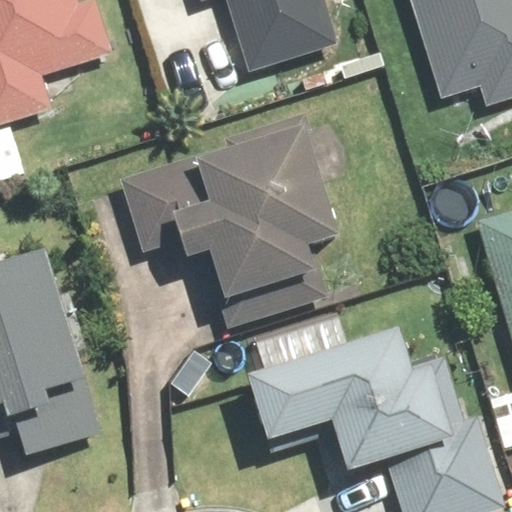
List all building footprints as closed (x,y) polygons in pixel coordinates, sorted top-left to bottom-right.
[(0,0),(0,129),(39,117),(28,79),(99,58),(81,0),(0,0)] [(175,0),(180,14),(204,7),(225,76),(330,45),(316,0),(175,0)] [(511,0),(390,0),(428,121),(511,95),(511,0)] [(293,134),(96,194),(130,305),(185,289),(202,346),(345,302),(293,134)] [(511,209),(450,229),(505,407),(511,404),(511,209)] [(56,267),(0,283),(0,451),(1,451),(11,484),(113,453),(56,267)] [(486,511),(436,330),(236,385),(258,465),(319,448),(335,503),(378,491),(383,511),(486,511)]
